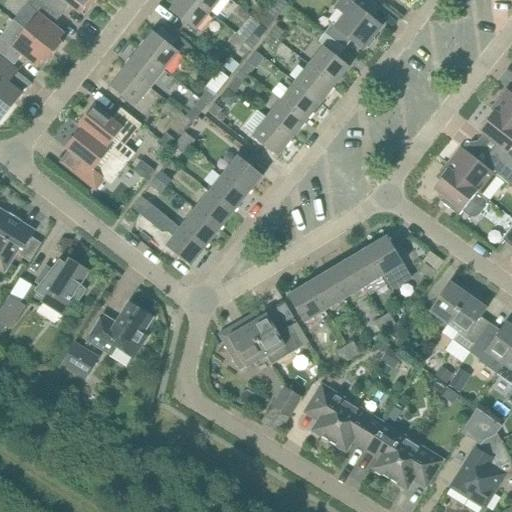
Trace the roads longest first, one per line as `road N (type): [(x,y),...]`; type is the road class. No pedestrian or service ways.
road 1 (residential): [(201,306),(441,0)]
road 2 (residential): [(365,511),(198,404),(186,370),(201,306)]
road 3 (residential): [(201,306),(10,157)]
road 4 (residential): [(201,306),(385,197)]
road 5 (residential): [(385,197),(511,34)]
road 6 (residential): [(10,157),(140,0)]
road 7 (residential): [(511,290),(385,197)]
